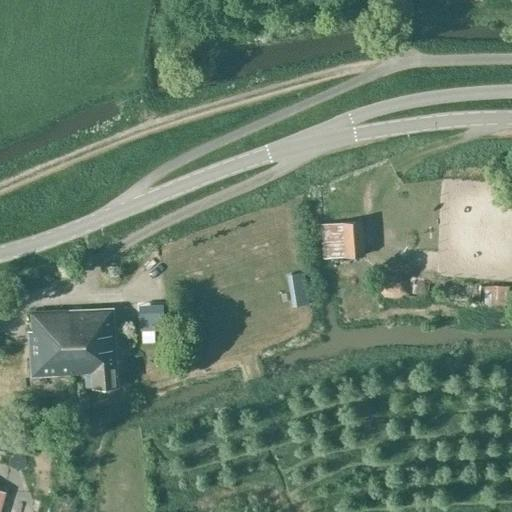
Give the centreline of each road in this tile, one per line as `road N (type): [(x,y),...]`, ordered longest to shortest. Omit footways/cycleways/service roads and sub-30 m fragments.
road 1 (track): [(0,186),(175,118),(377,74)]
road 2 (tertiary): [(324,141),(206,175),(0,254)]
road 3 (unclassified): [(511,91),(416,99),(324,141)]
road 4 (tertiary): [(511,120),(324,141)]
